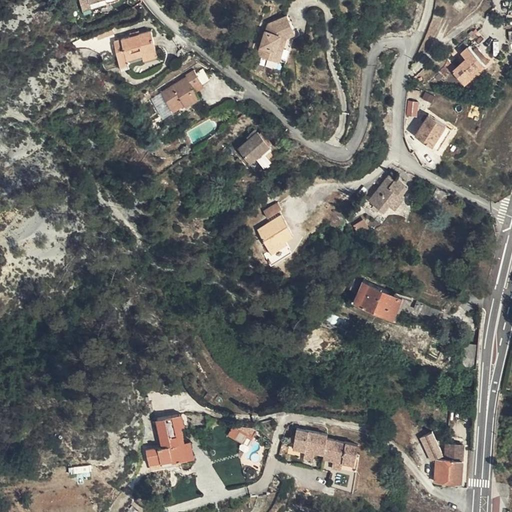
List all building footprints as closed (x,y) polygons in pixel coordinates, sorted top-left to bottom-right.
[(255,56),(273,63),(283,35),(288,33),(283,18),(269,23),(266,32),(263,31),(255,56)] [(161,57),(155,32),(119,41),(125,65),(136,63),(135,57),(148,54),(149,59),(161,57)] [(468,61),(458,73),(456,74),(470,86),(490,62),(479,51),(476,54),(469,48),(463,55),(468,61)] [(163,88),(168,98),(174,108),(176,110),(202,95),(197,85),(204,81),(196,65),(188,70),(190,73),(163,88)] [(456,74),(458,73),(450,65),(441,76),(447,82),(452,76),(456,74)] [(174,108),(168,98),(160,103),(165,113),(174,108)] [(418,102),(408,101),(407,116),(417,117),(418,102)] [(254,112),(260,120),(265,116),(259,109),(254,112)] [(432,117),(424,129),(417,138),(431,149),(443,133),(447,128),(432,117)] [(443,133),(450,139),(454,134),(447,128),(443,133)] [(247,137),(249,140),(259,132),(257,130),(247,137)] [(280,157),(271,146),(262,133),(260,131),(259,132),(249,140),(238,148),(251,164),(258,159),(266,169),(280,157)] [(262,133),(271,146),(274,143),(265,131),(262,133)] [(171,143),(178,141),(175,132),(168,135),(171,143)] [(438,154),(450,139),(443,133),(431,149),(438,154)] [(383,193),(387,197),(399,182),(395,178),(383,193)] [(399,182),(387,197),(395,203),(398,206),(410,191),(399,182)] [(446,211),(453,196),(440,190),(433,205),(446,211)] [(372,206),(377,210),(387,197),(383,193),(372,206)] [(377,210),(385,217),(391,210),(395,214),(400,208),(398,206),(395,203),(387,197),(377,210)] [(266,217),(281,211),(278,203),(262,208),(266,217)] [(331,227),(344,235),(351,222),(338,214),(331,227)] [(254,227),(264,248),(279,242),(289,237),(279,216),(254,227)] [(357,232),(360,239),(369,234),(365,227),(357,232)] [(279,242),(264,248),(266,253),(281,246),(279,242)] [(357,296),(357,298),(395,318),(407,298),(366,277),(357,296)] [(418,309),(436,318),(439,310),(421,301),(418,309)] [(458,368),(474,370),(475,347),(459,347),(458,368)] [(185,404),(165,407),(169,436),(164,437),(152,439),(154,452),(166,450),(167,454),(194,450),(190,431),(187,416),(185,404)] [(169,436),(165,407),(159,408),(164,437),(169,436)] [(230,424),(248,426),(252,426),(252,418),(248,419),(248,418),(243,418),(243,419),(230,420),(230,424)] [(325,451),(326,428),(304,422),(303,444),(307,445),(317,448),(325,451)] [(247,433),(248,426),(230,424),(229,431),(247,433)] [(190,431),(194,450),(200,448),(197,430),(190,431)] [(428,435),(431,443),(442,439),(439,430),(428,435)] [(330,435),(325,455),(335,457),(356,463),(357,457),(360,445),(330,435)] [(442,439),(431,443),(437,458),(448,454),(442,439)] [(451,459),(467,461),(469,446),(452,444),(451,459)] [(306,454),(316,455),(317,448),(307,445),(306,454)] [(356,463),(335,457),(334,465),(354,470),(356,463)] [(364,459),(357,457),(356,463),(354,470),(359,472),(364,459)] [(440,480),(465,483),(467,461),(451,459),(443,458),(440,480)]
